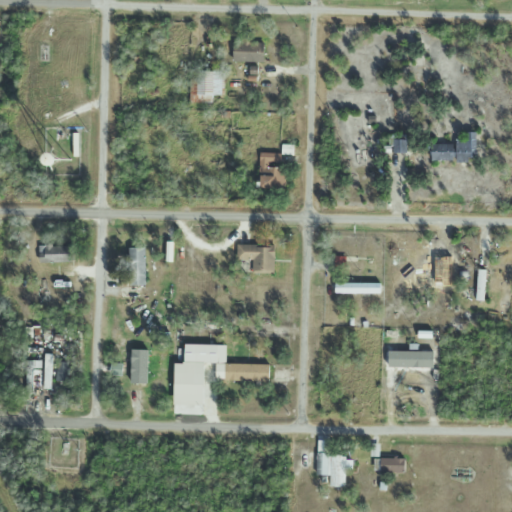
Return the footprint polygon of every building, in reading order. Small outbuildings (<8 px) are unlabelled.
[(261,62),(261,42),(229,42),(229,62),(261,62)] [(192,71),(192,101),(220,101),(220,71),(192,71)] [(475,159),(474,132),(427,133),(428,160),(475,159)] [(280,164),(280,153),(254,153),(254,190),(283,190),(283,164),(280,164)] [(249,273),(271,274),(271,245),(234,245),(234,260),(249,260),(249,273)] [(74,261),(74,246),(38,246),(38,261),(74,261)] [(142,247),(125,247),(125,286),(142,286),(142,247)] [(437,254),(437,291),(451,291),(451,254),(437,254)] [(485,269),(474,269),(474,301),(485,301),(485,269)] [(169,405),(198,406),(199,364),(219,364),(218,381),(267,381),(268,364),(223,363),(223,345),(181,344),(180,363),(170,363),(169,405)] [(422,377),(439,377),(439,352),(422,352),(422,377)] [(152,353),(152,398),(165,398),(165,353),(152,353)] [(344,487),(343,454),(311,454),(311,475),(326,475),(326,487),(344,487)] [(404,458),(371,457),(371,472),(403,473),(404,458)]
